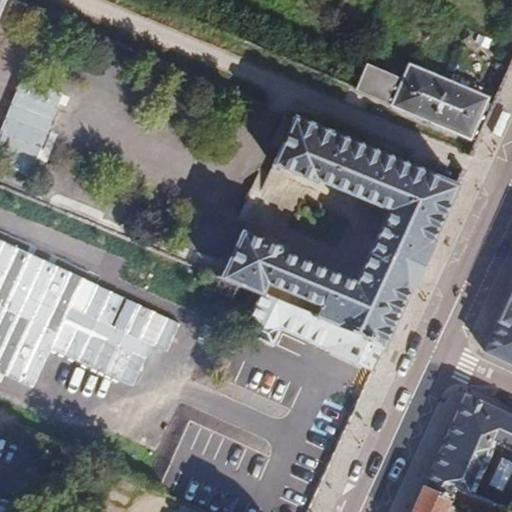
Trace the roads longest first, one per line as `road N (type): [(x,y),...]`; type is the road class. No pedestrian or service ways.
road 1 (unknown): [(0,223),(117,282),(116,311),(70,402),(86,410),(136,421),(179,417),(248,389),(278,355),(315,357)]
road 2 (primary): [(511,175),(434,352)]
road 3 (primary): [(434,352),(362,511)]
road 4 (unknown): [(315,357),(268,470)]
